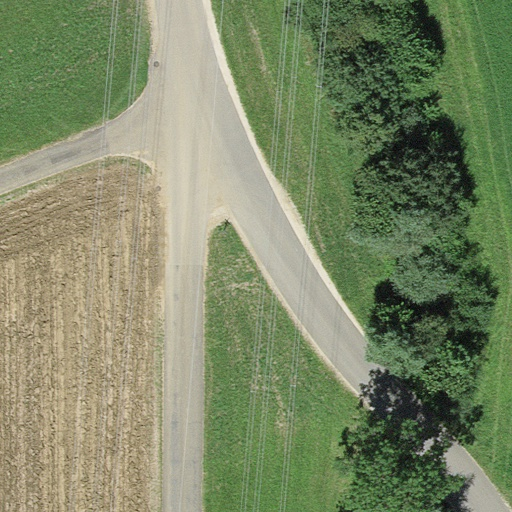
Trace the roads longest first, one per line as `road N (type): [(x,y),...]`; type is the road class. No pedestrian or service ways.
road 1 (unclassified): [(465,511),(177,116)]
road 2 (unclassified): [(172,511),(177,116)]
road 3 (track): [(0,184),(177,116)]
